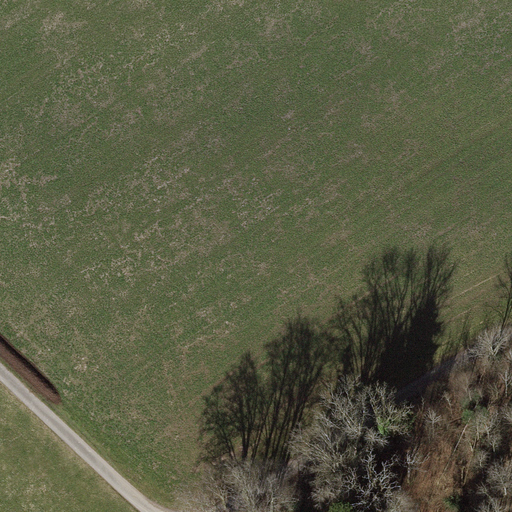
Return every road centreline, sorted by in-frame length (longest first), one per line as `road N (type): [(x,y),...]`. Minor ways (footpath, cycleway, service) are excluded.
road 1 (track): [(511,332),(206,511)]
road 2 (track): [(0,370),(151,511)]
